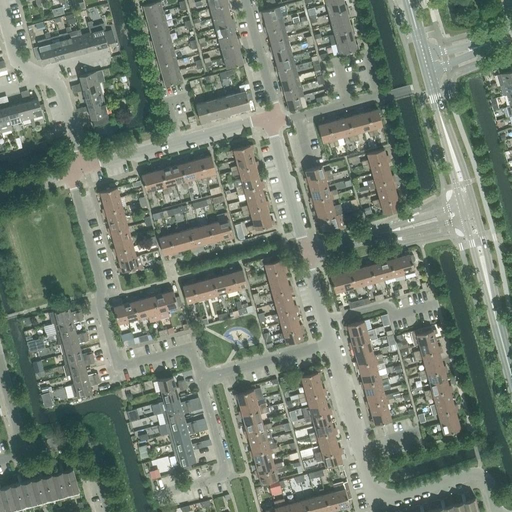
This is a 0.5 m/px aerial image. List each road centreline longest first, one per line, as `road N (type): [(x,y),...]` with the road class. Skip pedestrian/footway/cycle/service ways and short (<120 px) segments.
road 1 (residential): [(497,511),(476,474),(372,494),(332,344)]
road 2 (residential): [(200,379),(188,350),(116,361),(69,170)]
road 3 (residential): [(82,166),(263,122)]
road 4 (tertiary): [(511,378),(468,216)]
road 5 (residential): [(159,495),(224,472),(200,379)]
road 6 (tertiary): [(465,204),(428,71)]
road 7 (residential): [(200,379),(332,344)]
road 8 (residential): [(110,511),(86,442),(25,452)]
road 9 (residential): [(269,125),(308,254)]
road 10 (residential): [(263,122),(273,112),(244,0)]
road 11 (residential): [(269,125),(386,94)]
